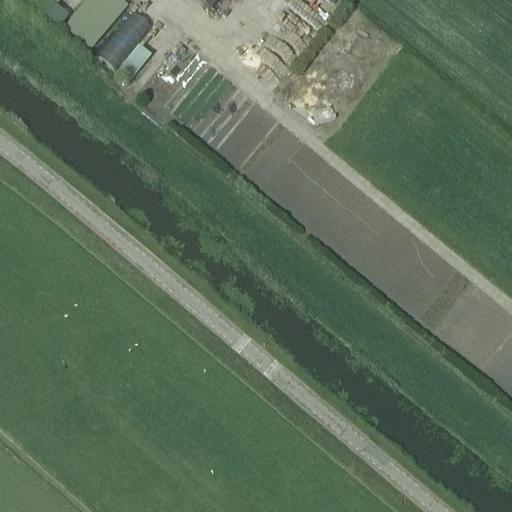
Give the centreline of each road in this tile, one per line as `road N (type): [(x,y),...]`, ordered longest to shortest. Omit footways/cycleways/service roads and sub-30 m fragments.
road 1 (tertiary): [(442,511),(0,146)]
road 2 (track): [(315,146),(511,308)]
